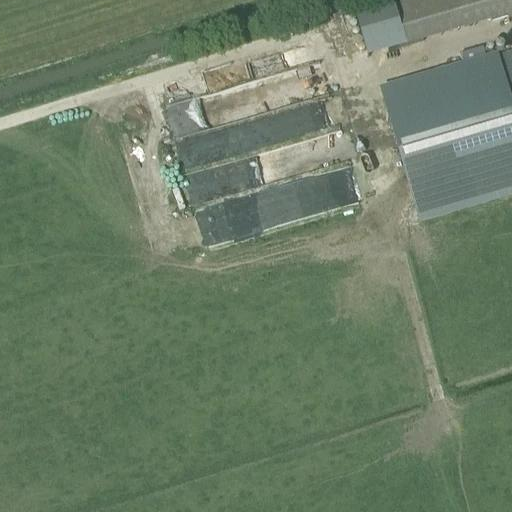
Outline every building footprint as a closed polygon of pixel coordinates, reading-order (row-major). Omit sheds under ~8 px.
[(511,0),(396,0),(393,1),(406,47),(511,15),(511,0)] [(511,53),(381,92),(420,223),(511,195),(511,53)] [(335,96),(175,136),(194,209),(199,208),(208,245),(365,206),(354,162),(261,186),(252,150),(343,128),(335,96)] [(171,118),(186,114),(184,103),(169,107),(171,118)] [(90,115),(15,133),(21,159),(96,141),(90,115)]
